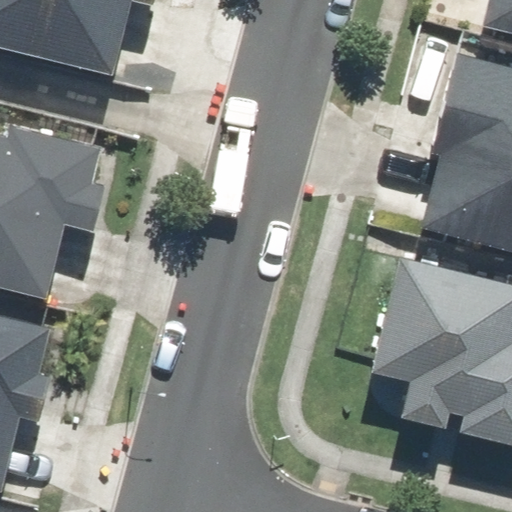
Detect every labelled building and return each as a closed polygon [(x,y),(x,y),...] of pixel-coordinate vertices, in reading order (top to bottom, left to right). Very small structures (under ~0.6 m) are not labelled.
[(0,0),(0,47),(94,71),(110,4),(146,13),(149,0),(0,0)] [(511,0),(478,0),(470,36),(511,46),(511,0)] [(511,74),(443,55),(415,153),(431,157),(411,227),(511,255),(511,74)] [(1,142),(0,142),(0,288),(32,297),(57,194),(76,199),(89,148),(4,127),(1,142)] [(511,293),(511,292),(388,263),(362,369),(403,379),(393,418),(511,446),(511,345),(500,343),(511,293)] [(51,331),(0,319),(0,455),(14,397),(33,402),(51,331)]
